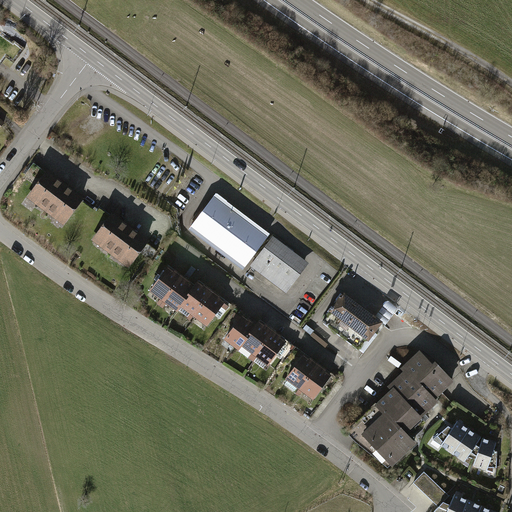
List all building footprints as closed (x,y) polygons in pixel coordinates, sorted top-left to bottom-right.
[(84,199),(48,171),(27,199),(65,226),(84,199)] [(270,235),(217,194),(189,230),(243,271),(270,235)] [(150,242),(113,214),(92,241),(129,269),(150,242)] [(309,264),(274,237),(251,267),(286,294),(309,264)] [(196,285),(169,266),(150,292),(178,314),(182,309),(208,328),(227,301),(199,281),(196,285)] [(384,322),(344,294),(331,312),(371,340),(384,322)] [(257,324),(244,315),(225,341),(254,363),(258,358),(270,367),(289,341),(261,320),(257,324)] [(432,364),(419,350),(400,368),(403,371),(387,386),(390,389),(374,404),(383,414),(361,434),(390,464),(414,441),(405,431),(421,416),(420,414),(436,400),(433,396),(452,379),(435,361),(432,364)] [(334,375),(305,355),(286,380),(315,401),(334,375)] [(481,435),(457,419),(451,426),(448,424),(432,439),(464,461),(472,450),(476,454),(479,444),(477,443),(481,435)] [(483,435),(479,444),(476,454),(472,465),(487,470),(488,466),(497,466),(497,450),(494,449),(497,440),(483,435)] [(413,481),(439,505),(444,500),(449,494),(423,470),(413,481)] [(497,511),(498,510),(453,492),(448,503),(444,500),(439,505),(432,511),(497,511)]
